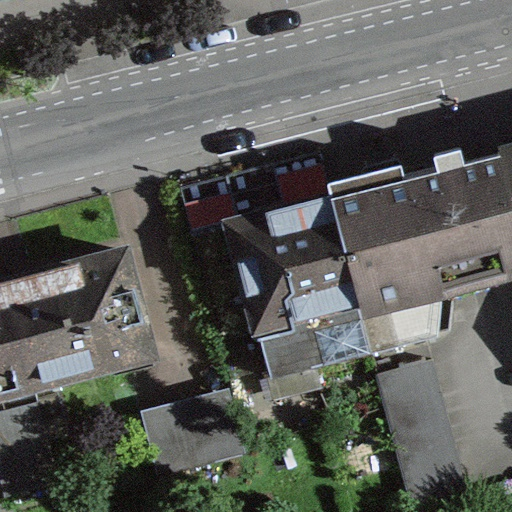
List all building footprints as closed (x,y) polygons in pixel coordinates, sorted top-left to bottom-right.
[(511,147),(330,194),(371,348),(439,330),(443,279),(511,260),(511,147)] [(371,348),(330,194),(231,221),(231,225),(260,328),(271,374),(371,348)] [(231,225),(193,235),(222,339),(260,328),(231,225)] [(154,361),(125,249),(0,281),(0,390),(112,361),(115,372),(154,361)] [(416,511),(439,511),(471,497),(433,357),(379,372),(416,511)] [(227,387),(144,409),(161,471),(243,449),(227,387)] [(38,402),(0,411),(0,475),(5,493),(58,479),(38,402)]
